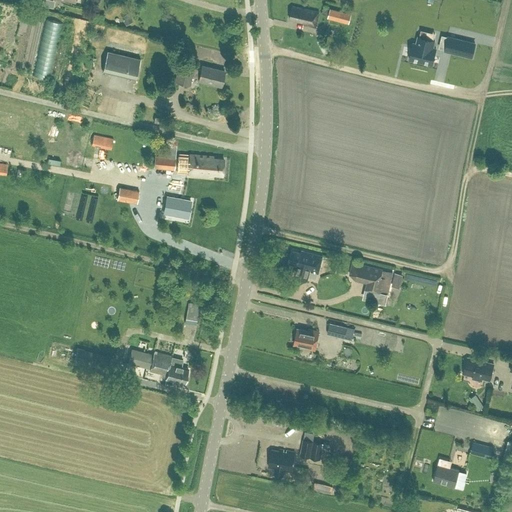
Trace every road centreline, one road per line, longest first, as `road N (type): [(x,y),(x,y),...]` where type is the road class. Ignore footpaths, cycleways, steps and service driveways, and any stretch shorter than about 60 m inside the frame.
road 1 (tertiary): [(243,292),(264,153),(258,0)]
road 2 (track): [(511,91),(451,92),(262,46)]
road 3 (track): [(449,260),(431,269),(254,228)]
road 4 (unclassified): [(437,339),(243,292)]
road 5 (unclassified): [(420,412),(227,369)]
road 6 (track): [(395,511),(437,339)]
road 7 (track): [(466,170),(503,0)]
road 8 (tertiary): [(200,501),(227,369)]
